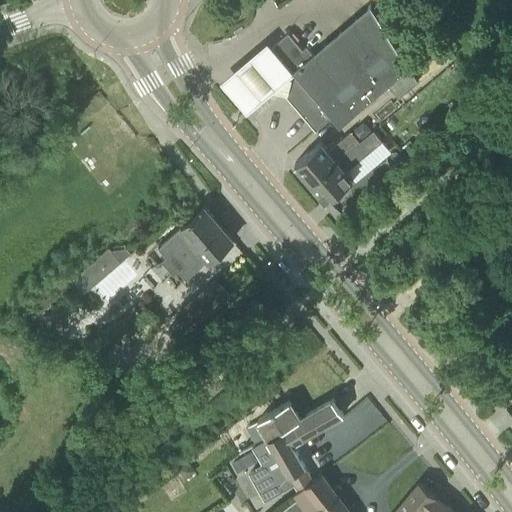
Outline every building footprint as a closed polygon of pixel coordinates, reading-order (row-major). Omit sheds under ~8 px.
[(341,124),(387,85),(409,66),(371,4),(313,53),(306,46),(303,49),(288,33),(273,46),(288,63),(293,70),(289,90),(287,95),(316,129),(333,115),(341,124)] [(266,38),(220,76),(247,109),(275,86),(289,90),(293,70),(288,63),(273,46),(266,38)] [(409,66),(387,85),(397,97),(417,80),(409,66)] [(477,86),(470,77),(462,83),(468,92),(477,86)] [(295,164),(311,182),(360,142),(351,131),(329,150),(321,141),(295,164)] [(362,140),(360,142),(311,182),(327,201),(353,178),(346,170),(351,165),(348,162),(367,146),(362,140)] [(410,140),(402,147),(410,156),(418,149),(410,140)] [(210,259),(233,239),(204,205),(181,225),(182,226),(159,245),(187,278),(210,258),(210,259)] [(128,249),(109,247),(73,277),(85,291),(131,252),(128,249)] [(52,303),(53,312),(62,311),(60,302),(52,303)] [(46,337),(65,333),(61,312),(42,315),(46,337)] [(139,359),(121,374),(134,390),(152,375),(139,359)] [(294,421),(303,438),(344,413),(333,399),(300,418),(290,401),(259,419),(268,436),(294,421)] [(303,438),(294,421),(268,436),(269,437),(253,446),(263,463),(257,466),(258,468),(250,472),(266,500),(295,484),(298,490),(313,479),(295,450),(297,449),(293,444),(303,438)] [(186,479),(196,470),(188,461),(178,470),(186,479)] [(313,479),(298,490),(297,491),(302,499),(290,507),(282,511),(304,511),(309,509),(310,511),(351,511),(321,473),(313,479)] [(423,511),(424,511),(437,496),(421,482),(396,511),(423,511)] [(457,511),(437,496),(424,511),(457,511)]
